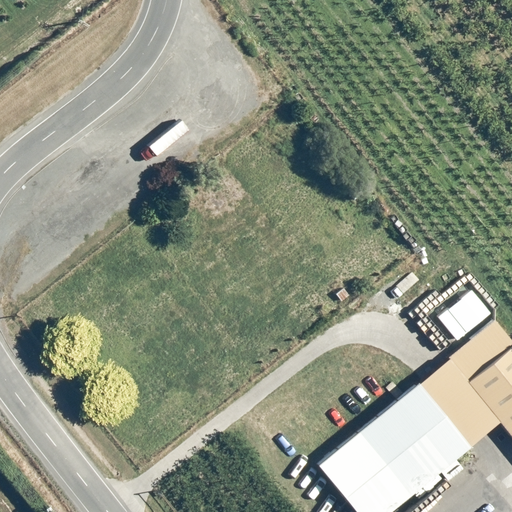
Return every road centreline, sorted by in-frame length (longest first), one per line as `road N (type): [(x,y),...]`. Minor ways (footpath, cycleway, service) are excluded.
road 1 (unclassified): [(165,0),(144,52),(125,73),(0,178)]
road 2 (unclassified): [(0,370),(108,511)]
